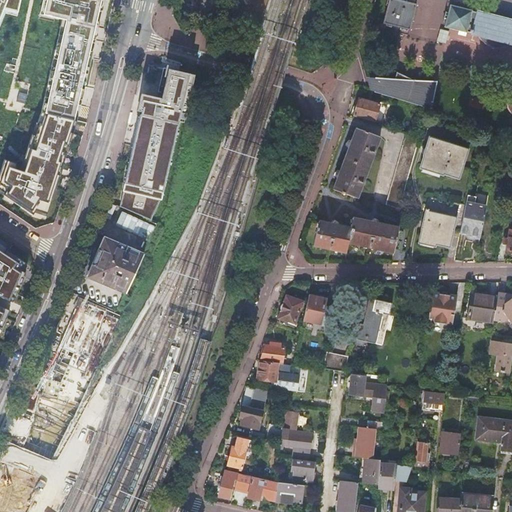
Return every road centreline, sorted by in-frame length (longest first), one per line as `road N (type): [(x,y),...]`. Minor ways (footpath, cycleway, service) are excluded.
road 1 (residential): [(129,36),(311,97),(317,140),(270,274)]
road 2 (residential): [(270,274),(185,503)]
road 3 (residential): [(511,272),(270,274)]
road 4 (secondary): [(58,261),(129,36)]
road 5 (secondary): [(0,407),(58,261)]
